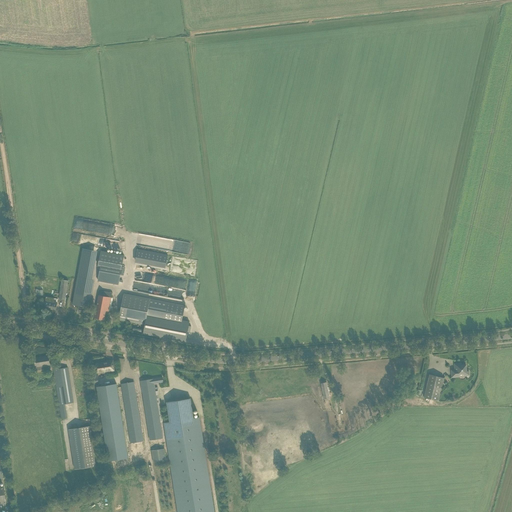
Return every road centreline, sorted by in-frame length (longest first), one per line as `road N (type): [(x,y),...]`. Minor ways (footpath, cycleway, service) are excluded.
road 1 (tertiary): [(227,361),(511,336)]
road 2 (tertiary): [(227,361),(0,322)]
road 3 (track): [(0,144),(28,319)]
